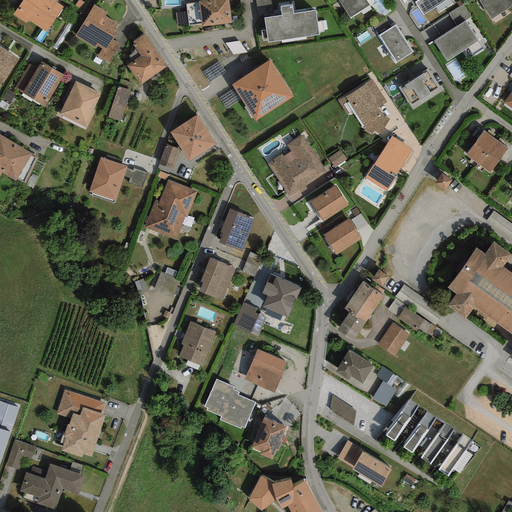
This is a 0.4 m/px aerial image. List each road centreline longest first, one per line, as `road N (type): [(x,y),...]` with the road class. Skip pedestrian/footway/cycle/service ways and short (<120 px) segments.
road 1 (residential): [(511,40),(331,305)]
road 2 (unknown): [(483,373),(503,355),(409,278),(400,258),(447,207),(511,234)]
road 3 (residential): [(237,165),(147,388)]
road 4 (residential): [(331,305),(306,431),(311,478),(328,511)]
road 5 (residential): [(127,0),(237,165)]
road 6 (residential): [(237,165),(331,305)]
road 7 (unknown): [(309,406),(428,473)]
road 8 (residential): [(96,511),(147,388)]
